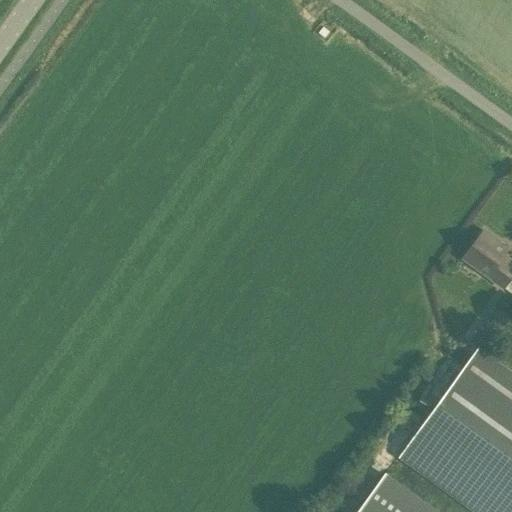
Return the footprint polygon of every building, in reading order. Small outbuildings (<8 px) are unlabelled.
[(509,248),(485,229),(464,256),(504,286),(511,275),(511,259),(504,254),(509,248)] [(497,311),(485,327),(499,337),(511,321),(497,311)] [(511,511),(511,373),(465,345),(394,459),(479,511),(511,511)] [(437,503),(446,492),(403,459),(397,466),(417,481),(419,479),(431,489),(427,495),(437,503)] [(440,511),(387,478),(364,511),(440,511)]
